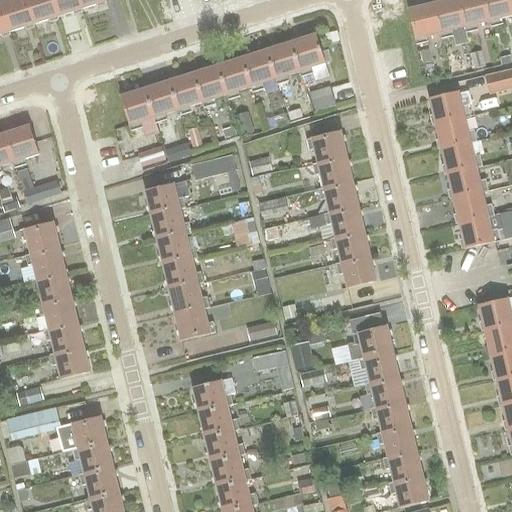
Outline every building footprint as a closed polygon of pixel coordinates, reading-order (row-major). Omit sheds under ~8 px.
[(0,36),(11,33),(0,0),(1,5),(0,5),(0,36)] [(35,26),(26,0),(0,0),(11,33),(35,26)] [(59,18),(53,0),(26,0),(35,26),(59,18)] [(83,10),(79,0),(53,0),(59,18),(83,10)] [(79,0),(83,10),(107,3),(106,0),(79,0)] [(467,34),(458,0),(451,0),(434,4),(442,40),(454,37),(453,31),(465,28),(467,34)] [(492,28),(485,0),(458,0),(467,34),(479,31),(477,25),(490,22),(492,28)] [(511,3),(511,0),(485,0),(492,28),(504,25),(502,19),(511,17),(511,3)] [(442,40),(434,4),(409,10),(417,46),(429,43),(428,37),(441,34),(442,40)] [(317,35),(292,43),(303,78),(314,75),(312,69),(326,64),(317,35)] [(303,78),(292,43),(268,51),(279,86),(289,82),(288,77),(300,73),(302,78),(303,78)] [(279,86),(268,51),(243,59),(254,94),(265,90),(263,84),(276,80),(278,86),(279,86)] [(423,64),(431,63),(428,51),(420,53),(423,64)] [(472,54),(476,70),(484,68),(480,52),(472,54)] [(505,57),(501,58),(503,66),(511,63),(511,57),(511,55),(505,57)] [(254,94),(243,59),(219,67),(230,101),(241,98),(239,92),(252,88),(253,94),(254,94)] [(230,101),(219,67),(194,74),(205,109),(216,106),(215,100),(227,96),(229,102),(230,101)] [(511,90),(511,70),(486,77),(490,95),(511,90)] [(205,109),(194,74),(170,82),(181,117),(192,113),(190,108),(203,104),(205,109)] [(181,117),(170,82),(145,90),(156,125),(168,121),(166,115),(179,111),(180,117),(181,117)] [(337,107),(331,87),(310,94),(316,114),(337,107)] [(156,125),(145,90),(121,98),(132,133),(143,129),(142,123),(154,119),(156,125)] [(471,116),(469,106),(473,105),(470,92),(460,94),(459,93),(430,100),(435,125),(471,116)] [(303,118),(300,110),(287,114),(290,122),(303,118)] [(242,137),(254,133),(248,114),(235,117),(242,137)] [(275,118),(277,126),(289,122),(286,114),(275,118)] [(471,117),(471,116),(435,125),(441,150),(477,142),(474,131),(469,133),(465,119),(471,117)] [(30,126),(6,134),(17,169),(27,165),(25,160),(39,155),(30,126)] [(223,132),(225,139),(237,136),(234,128),(223,132)] [(199,148),(195,130),(189,132),(194,149),(199,148)] [(315,151),(318,165),(348,158),(342,133),(307,141),(310,152),(315,151)] [(17,169),(6,134),(0,135),(0,174),(3,173),(1,167),(14,163),(15,169),(17,169)] [(503,151),(481,157),(480,156),(475,157),(471,144),(477,142),(441,150),(447,175),(483,166),(505,160),(503,151)] [(180,158),(175,145),(164,148),(168,162),(180,158)] [(167,161),(162,148),(139,155),(143,168),(167,161)] [(237,172),(233,156),(192,167),(196,182),(220,176),(237,172)] [(249,163),(252,176),(272,172),(269,158),(249,163)] [(354,183),(348,158),(318,165),(313,166),(316,177),(321,176),(324,189),(319,191),(354,183)] [(483,167),(483,166),(447,175),(453,200),(489,192),(486,181),(480,182),(477,168),(483,167)] [(279,182),(291,179),(288,169),(277,172),(279,182)] [(24,190),(33,188),(30,177),(21,179),(24,190)] [(54,197),(49,183),(33,188),(24,190),(28,205),(54,197)] [(360,208),(354,183),(319,191),(321,202),(327,200),(330,214),(325,215),(325,216),(360,208)] [(145,192),(151,217),(186,209),(184,198),(179,200),(175,185),(145,192)] [(489,192),(453,200),(459,225),(495,217),(492,206),(486,207),(483,193),(489,192)] [(2,203),(5,214),(20,209),(17,198),(2,203)] [(279,213),(276,201),(257,205),(260,218),(279,213)] [(365,233),(360,208),(325,216),(327,226),(332,225),(336,239),(331,240),(331,241),(365,233)] [(186,209),(151,217),(157,242),(192,234),(190,223),(185,224),(181,211),(186,209)] [(495,217),(459,225),(465,250),(501,242),(498,230),(492,231),(489,218),(495,217)] [(0,243),(17,239),(11,220),(0,223),(0,243)] [(61,248),(55,223),(21,231),(23,243),(28,241),(32,255),(26,257),(61,248)] [(236,237),(239,249),(259,244),(257,232),(236,237)] [(371,258),(365,233),(331,241),(333,251),(338,250),(341,264),(336,265),(337,266),(371,258)] [(192,234),(157,242),(164,267),(198,259),(196,248),(191,249),(187,235),(192,234)] [(326,254),(324,245),(309,248),(311,257),(326,254)] [(67,273),(61,248),(26,257),(28,268),(34,266),(37,280),(32,281),(32,282),(67,273)] [(377,283),(371,258),(337,266),(339,276),(344,275),(348,290),(377,283)] [(198,259),(164,267),(170,292),(204,284),(202,273),(197,274),(193,260),(198,259)] [(265,269),(267,269),(265,260),(263,261),(253,263),(255,271),(265,269)] [(73,298),(67,273),(32,282),(34,292),(40,291),(43,305),(38,306),(38,307),(73,298)] [(204,284),(170,292),(176,317),(205,310),(210,309),(208,298),(203,299),(199,285),(204,284)] [(270,289),(256,292),(257,297),(271,294),(270,289)] [(79,323),(73,298),(38,307),(40,317),(46,316),(49,330),(44,331),(44,332),(79,323)] [(511,325),(511,299),(479,307),(485,332),(511,325)] [(298,318),(295,306),(283,309),(286,320),(298,318)] [(32,319),(30,309),(18,312),(20,321),(32,319)] [(209,324),(205,310),(176,317),(182,342),(216,334),(214,323),(209,324)] [(394,352),(388,327),(377,330),(374,316),(350,321),(356,346),(361,345),(364,359),(359,360),(394,352)] [(278,336),(275,322),(247,329),(250,342),(278,336)] [(85,348),(79,323),(44,332),(46,342),(52,341),(55,355),(50,356),(50,357),(85,348)] [(511,325),(485,332),(490,357),(511,352),(511,325)] [(314,367),(309,343),(291,347),(294,358),(297,371),(314,367)] [(91,373),(85,348),(50,357),(53,367),(58,366),(61,381),(91,373)] [(400,377),(394,352),(359,360),(362,371),(367,370),(370,384),(365,385),(400,377)] [(511,352),(490,357),(496,382),(511,378),(511,352)] [(286,353),(253,361),(256,374),(276,370),(288,367),(290,366),(286,353)] [(0,385),(10,383),(7,371),(0,372),(0,385)] [(323,371),(300,376),(303,389),(326,383),(323,371)] [(406,402),(400,377),(365,385),(367,396),(373,394),(376,409),(371,410),(406,402)] [(511,378),(496,382),(502,407),(511,404),(511,378)] [(234,405),(231,396),(237,394),(233,379),(193,389),(199,414),(234,405)] [(291,380),(279,383),(281,392),(293,389),(291,380)] [(45,401),(41,388),(25,392),(28,405),(45,401)] [(412,427),(406,402),(371,410),(373,420),(378,419),(382,434),(377,435),(412,427)] [(298,417),(295,404),(285,406),(288,420),(298,417)] [(511,404),(502,407),(508,432),(511,431),(511,404)] [(234,406),(234,405),(199,414),(205,439),(240,430),(237,421),(232,422),(229,407),(234,406)] [(331,419),(328,408),(312,412),(314,423),(331,419)] [(48,431),(44,415),(3,425),(6,439),(12,438),(12,440),(48,431)] [(75,436),(78,450),(108,443),(102,418),(67,426),(70,437),(75,436)] [(329,428),(327,420),(315,423),(317,431),(329,428)] [(418,452),(412,427),(377,435),(379,445),(384,444),(388,459),(383,460),(418,452)] [(240,431),(240,430),(205,439),(211,464),(246,455),(243,445),(238,447),(235,432),(240,431)] [(294,432),(297,443),(305,441),(302,430),(294,432)] [(114,468),(108,443),(78,450),(73,451),(76,462),(81,461),(84,475),(79,476),(114,468)] [(8,451),(11,467),(12,466),(27,463),(24,450),(20,448),(8,451)] [(320,465),(328,463),(325,451),(317,453),(320,465)] [(424,477),(418,452),(383,460),(385,470),(390,469),(394,483),(389,485),(424,477)] [(246,456),(246,455),(211,464),(217,489),(247,481),(247,482),(252,481),(249,470),(244,471),(241,457),(246,456)] [(294,466),(306,464),(304,455),(292,458),(294,466)] [(11,467),(15,480),(32,476),(29,463),(12,467),(11,467)] [(120,493),(114,468),(79,476),(82,487),(87,486),(90,499),(85,501),(120,493)] [(430,502),(424,477),(389,485),(391,495),(396,494),(400,509),(430,502)] [(258,505),(255,495),(250,496),(247,482),(247,481),(217,489),(222,511),(229,511),(253,506),(253,507),(258,505)] [(312,481),(301,484),(303,496),(315,493),(312,481)] [(330,498),(342,496),(340,488),(328,491),(330,498)] [(18,492),(17,492),(20,503),(21,503),(28,502),(25,490),(18,492)] [(124,511),(120,493),(85,501),(88,511),(93,510),(93,511),(124,511)] [(85,501),(71,505),(72,511),(86,511),(88,511),(85,501)]
